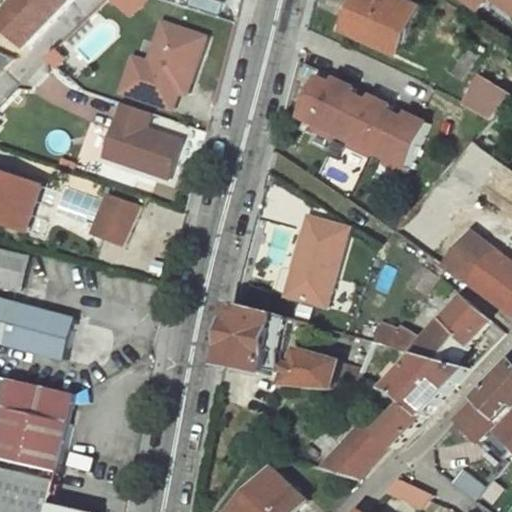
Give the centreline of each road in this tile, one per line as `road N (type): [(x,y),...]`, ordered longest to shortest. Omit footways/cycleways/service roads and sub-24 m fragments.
road 1 (unclassified): [(163,511),(204,292),(280,0)]
road 2 (residential): [(511,347),(353,511)]
road 3 (residential): [(91,0),(0,92)]
